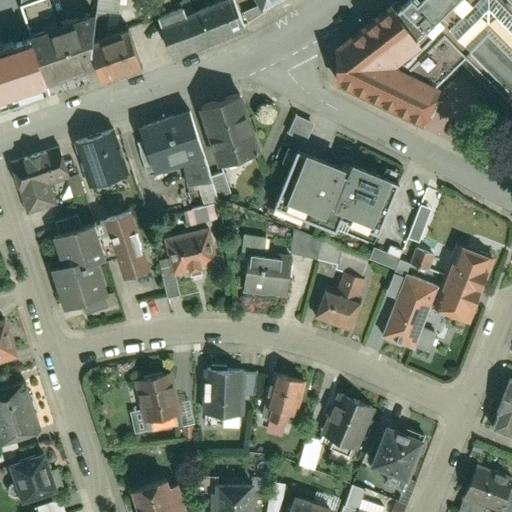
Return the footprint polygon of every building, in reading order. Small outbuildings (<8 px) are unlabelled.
[(20,0),(20,6),(31,39),(57,30),(47,0),(20,0)] [(98,0),(97,8),(115,10),(115,0),(98,0)] [(227,0),(195,0),(153,16),(166,50),(236,24),(227,0)] [(280,0),(256,0),(262,10),(280,0)] [(511,0),(373,0),(328,36),(330,68),(419,111),(431,77),(425,71),(456,44),(511,95),(511,0)] [(89,70),(97,67),(90,42),(93,19),(78,23),(57,30),(31,39),(46,84),(89,70)] [(140,68),(127,30),(90,42),(97,67),(99,74),(102,81),(140,68)] [(0,107),(40,94),(49,92),(46,84),(31,39),(22,42),(0,49),(0,107)] [(230,85),(192,99),(214,158),(251,144),(230,85)] [(181,101),(130,119),(146,166),(173,157),(180,178),(204,170),(181,101)] [(289,128),(306,136),(313,122),(295,114),(289,128)] [(113,129),(79,141),(93,188),(128,176),(113,129)] [(60,145),(11,160),(28,213),(58,204),(50,179),(69,173),(60,145)] [(356,169),(353,177),(299,156),(277,211),(376,250),(401,187),(356,169)] [(120,204),(90,214),(101,247),(111,277),(141,268),(120,204)] [(55,259),(42,263),(58,310),(98,296),(83,253),(101,247),(90,214),(45,229),(55,259)] [(200,216),(157,226),(166,263),(182,260),(184,269),(196,266),(194,257),(209,253),(200,216)] [(471,320),(495,255),(455,240),(439,284),(406,272),(381,338),(414,350),(431,305),(471,320)] [(285,250),(241,246),(238,283),(281,287),(285,250)] [(319,282),(309,309),(345,322),(354,295),(348,293),(357,268),(337,261),(329,286),(319,282)] [(172,287),(166,263),(154,266),(160,290),(172,287)] [(443,316),(429,312),(424,325),(439,330),(443,316)] [(233,363),(201,362),(200,404),(232,405),(233,363)] [(163,364),(128,370),(135,408),(170,401),(163,364)] [(295,373),(269,365),(260,397),(266,399),(263,407),(279,411),(281,403),(286,405),(295,373)] [(511,372),(501,369),(483,415),(505,423),(510,411),(511,411),(511,372)] [(16,372),(0,376),(0,436),(33,425),(16,372)] [(367,399),(330,384),(312,428),(349,443),(367,399)] [(382,415),(366,456),(405,471),(421,430),(382,415)] [(305,434),(299,464),(315,468),(321,437),(305,434)] [(37,445),(0,456),(0,458),(11,493),(48,482),(37,445)] [(506,468),(466,453),(454,486),(494,500),(506,468)] [(157,467),(126,475),(136,511),(170,511),(167,499),(179,496),(171,468),(158,471),(157,467)] [(247,511),(247,473),(209,474),(209,511),(247,511)] [(319,511),(324,498),(288,486),(278,511),(319,511)] [(61,498),(35,506),(36,511),(59,511),(64,511),(61,498)]
